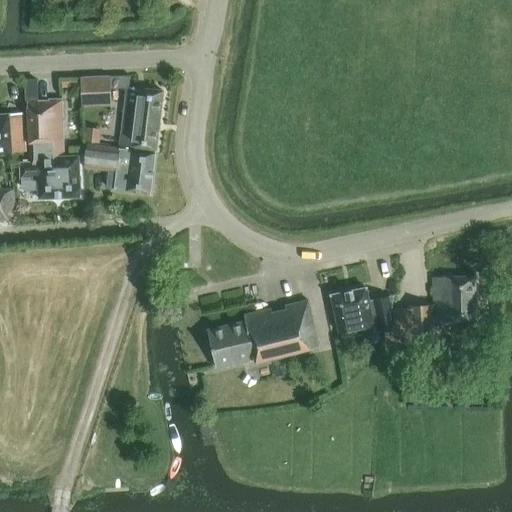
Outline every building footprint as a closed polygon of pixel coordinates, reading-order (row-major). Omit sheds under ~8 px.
[(112,105),(111,75),(81,76),(82,106),(112,105)] [(20,179),(22,179),(23,187),(26,190),(38,190),(38,198),(80,197),(78,161),(78,162),(78,157),(72,158),(72,162),(63,162),(61,100),(37,101),(36,80),(25,80),(25,102),(26,102),(28,163),(19,163),(20,179)] [(155,150),(163,91),(126,88),(119,146),(155,150)] [(11,152),(25,151),(23,113),(0,114),(0,154),(11,154),(11,152)] [(86,133),(84,144),(98,145),(100,134),(86,133)] [(150,194),(155,153),(86,145),(85,163),(85,168),(108,171),(107,186),(115,187),(114,190),(150,194)] [(0,188),(0,219),(7,219),(6,210),(14,209),(13,188),(0,188)] [(409,342),(433,342),(433,324),(476,323),(475,277),(432,277),(433,305),(408,306),(409,342)] [(372,319),(371,312),(369,301),(366,288),(330,295),(335,319),(338,333),(372,326),(374,325),(372,319)] [(392,297),(369,301),(371,312),(372,319),(374,325),(372,326),(373,333),(391,329),(390,322),(392,297)] [(255,362),(318,347),(308,301),(284,306),(285,309),(272,312),(271,309),(244,315),(245,321),(208,330),(207,330),(216,367),(254,358),(255,362)]
